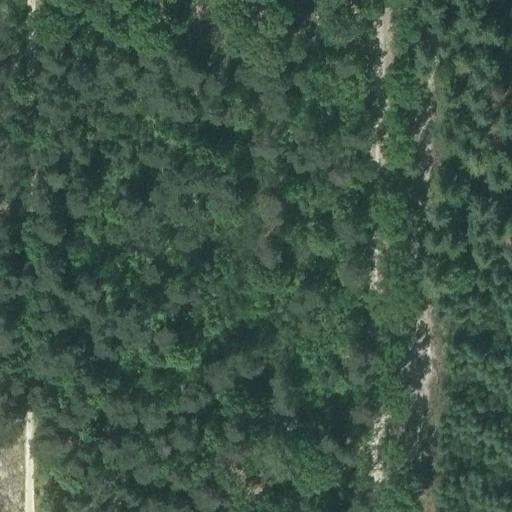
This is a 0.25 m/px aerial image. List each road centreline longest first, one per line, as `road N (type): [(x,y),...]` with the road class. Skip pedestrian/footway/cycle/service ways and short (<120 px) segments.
road 1 (track): [(377,511),(382,0)]
road 2 (track): [(17,284),(18,0)]
road 3 (track): [(17,511),(17,284)]
